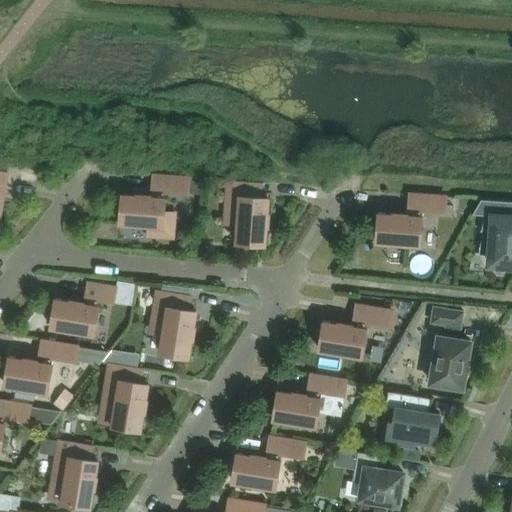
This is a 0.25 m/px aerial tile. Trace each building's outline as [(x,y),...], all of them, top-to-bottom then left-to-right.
[(167,168),(182,169),(183,153),(168,152),(167,168)] [(465,190),(466,173),(425,171),(424,188),(465,190)] [(189,177),(152,175),(151,196),(122,194),(120,222),(162,226),(165,191),(188,193),(189,177)] [(189,177),(188,193),(201,194),(202,178),(189,177)] [(228,196),(226,221),(237,222),(236,242),(264,244),(268,197),(260,197),(261,183),(226,180),(225,195),(228,196)] [(407,215),(378,213),(376,241),(419,245),(421,210),(444,212),(445,196),(409,194),(407,215)] [(481,230),(482,230),(478,253),(490,254),(490,264),(511,265),(511,200),(480,199),(472,213),(484,214),(481,230)] [(113,302),(114,297),(116,287),(87,282),(84,303),(55,298),(50,327),(93,334),(99,299),(113,302)] [(188,309),(189,297),(190,295),(156,290),(153,305),(155,305),(151,330),(163,332),(159,352),(188,357),(195,310),(188,309)] [(392,310),(355,305),(352,325),(323,321),(319,349),(361,356),(367,322),(389,325),(392,310)] [(438,335),(430,382),(462,387),(470,340),(457,338),(459,326),(460,326),(463,311),(433,306),(431,321),(446,324),(444,336),(438,335)] [(9,356),(4,384),(46,392),(52,357),(75,361),(77,346),(41,340),(38,360),(9,356)] [(83,351),(80,365),(93,368),(96,354),(83,351)] [(108,378),(104,403),(115,405),(112,425),(140,430),(148,383),(140,382),(142,368),(108,363),(105,378),(108,378)] [(80,388),(90,372),(81,366),(71,382),(80,388)] [(278,390),(273,419),(315,426),(321,391),(344,395),(346,380),(310,374),(306,395),(278,390)] [(66,390),(54,404),(62,410),(74,396),(66,390)] [(439,413),(428,411),(418,410),(421,396),(388,391),(385,405),(395,407),(393,420),(389,419),(385,441),(414,446),(414,441),(434,444),(439,413)] [(0,446),(5,416),(28,420),(30,405),(0,400),(0,446)] [(305,442),(269,436),(265,457),(237,452),(232,481),(274,488),(280,453),(303,457),(305,442)] [(61,502),(90,507),(97,460),(89,459),(92,445),(57,440),(55,455),(57,455),(53,480),(65,482),(61,502)] [(405,448),(403,458),(420,461),(422,451),(405,448)] [(357,451),(352,480),(362,482),(360,498),(401,505),(404,485),(401,484),(403,472),(378,468),(380,454),(357,451)] [(0,492),(0,509),(11,511),(13,495),(0,492)] [(263,511),(265,504),(228,498),(225,511),(263,511)]
